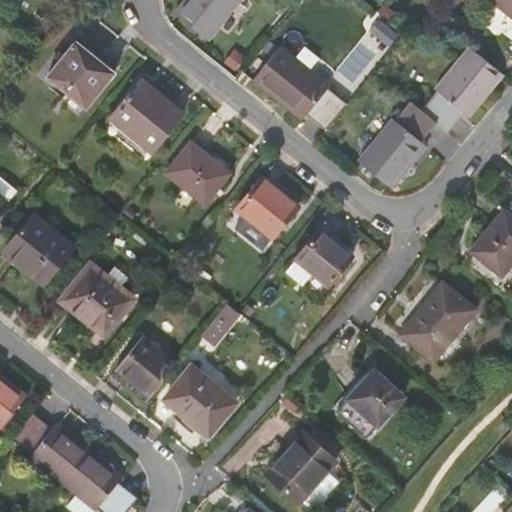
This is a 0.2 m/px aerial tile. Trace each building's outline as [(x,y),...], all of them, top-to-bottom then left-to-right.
[(237,0),(183,0),(174,11),(206,38),(237,0)] [(511,0),(487,0),(511,20),(511,0)] [(344,63),(360,76),(398,30),(381,17),(344,63)] [(69,93),(61,103),(80,118),(117,73),(78,42),(49,77),(69,93)] [(280,43),(252,77),(280,100),(300,117),(304,112),(324,129),(346,104),(326,87),(328,84),(280,43)] [(468,48),(432,91),(434,92),(419,110),(430,119),(446,132),(454,122),(461,115),(465,118),(501,75),(468,48)] [(184,114),(144,82),(113,119),(153,152),(184,114)] [(419,110),(404,97),(387,118),(385,116),(351,157),(384,185),(418,143),(414,139),(421,130),(430,119),(419,110)] [(205,206),(231,175),(192,143),(166,174),(205,206)] [(264,179),(239,210),(273,239),(298,208),(264,179)] [(0,211),(9,201),(0,192),(0,211)] [(499,279),(511,262),(511,220),(501,212),(468,253),(499,279)] [(47,282),(77,245),(37,213),(6,249),(47,282)] [(353,259),(320,232),(286,274),(317,302),(353,259)] [(132,275),(117,263),(106,276),(121,288),(132,275)] [(93,265),(66,299),(106,332),(134,298),(121,288),(106,276),(93,265)] [(438,280),(415,307),(418,309),(398,334),(431,361),(473,309),(438,280)] [(217,312),(228,322),(238,310),(227,301),(217,312)] [(143,336),(114,372),(147,399),(176,363),(143,336)] [(194,363),(166,398),(189,417),(195,410),(216,427),(238,400),(194,363)] [(401,390),(370,366),(333,410),(365,434),(401,390)] [(0,426),(2,428),(30,395),(0,371),(0,426)] [(55,427),(35,410),(13,437),(33,453),(31,455),(63,482),(91,450),(58,423),(55,427)] [(189,417),(210,434),(216,427),(195,410),(189,417)] [(325,470),(333,460),(300,432),(266,471),(299,500),(301,499),(312,509),(315,508),(325,497),(327,491),(337,480),(325,470)] [(121,482),(124,478),(91,450),(63,482),(77,494),(71,501),(84,511),(87,511),(90,510),(92,511),(94,511),(99,508),(102,511),(126,511),(139,497),(121,482)] [(511,511),(511,498),(498,511),(511,511)]
